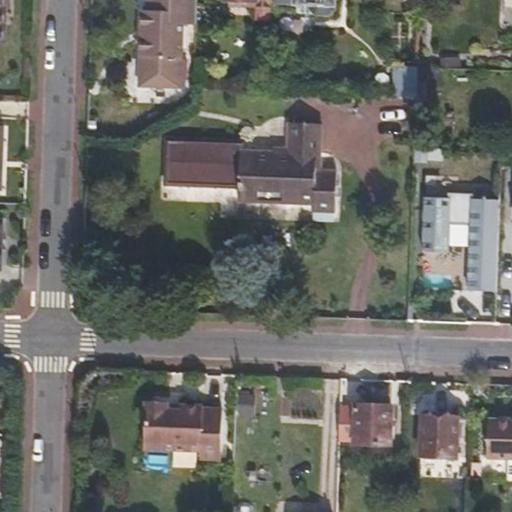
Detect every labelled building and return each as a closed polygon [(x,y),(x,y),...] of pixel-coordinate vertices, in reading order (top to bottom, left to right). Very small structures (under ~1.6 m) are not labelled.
[(195,24),(196,0),(148,0),(149,9),(141,9),(139,85),(181,87),(183,44),(175,43),(175,23),(183,23),(195,24)] [(183,44),(183,23),(175,23),(175,43),(183,44)] [(419,82),(419,67),(394,65),(393,96),(418,96),(419,82)] [(443,83),(443,68),(419,67),(419,82),(443,83)] [(242,141),(169,139),(166,181),(239,184),(238,199),(313,202),(313,209),(334,211),(337,171),(314,170),(315,153),(319,154),(321,123),(289,122),(286,151),(242,148),(242,141)] [(217,458),(218,410),(198,409),(198,407),(176,406),(176,411),(163,410),(163,403),(141,402),(140,449),(195,450),(195,458),(217,458)] [(354,414),(338,414),(337,440),(389,443),(390,406),(354,405),(354,414)] [(511,418),(487,417),(485,456),(511,457),(511,418)] [(457,419),(422,418),(421,454),(456,455),(457,419)]
